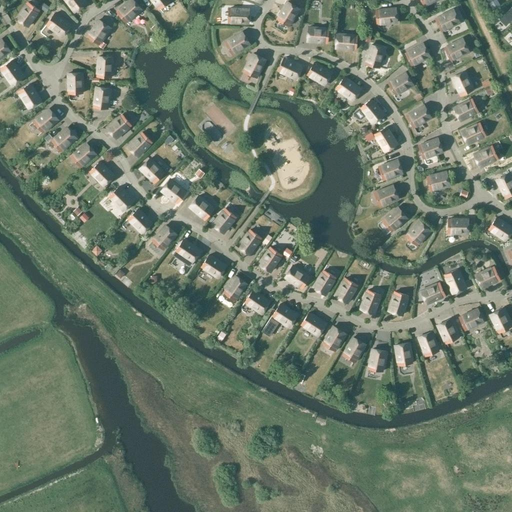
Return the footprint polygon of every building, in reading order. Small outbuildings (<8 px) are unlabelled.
[(66,0),(75,11),(86,3),(83,0),(66,0)] [(134,0),(130,0),(117,11),(127,22),(142,9),(134,0)] [(152,0),(159,8),(169,0),(152,0)] [(288,1),(277,18),(289,25),(300,9),(288,1)] [(40,10),(28,2),(16,18),(28,26),(40,10)] [(229,8),(229,22),(248,23),(249,9),(229,8)] [(396,8),(376,10),(377,24),(397,22),(396,8)] [(453,11),(435,20),(441,32),(459,23),(453,11)] [(55,13),(46,24),(62,36),(71,25),(55,13)] [(99,19),(88,36),(99,44),(111,27),(99,19)] [(309,27),(307,41),(327,43),(328,29),(309,27)] [(243,32),(225,42),(233,54),(250,44),(243,32)] [(338,34),(336,48),(356,49),(358,35),(338,34)] [(0,57),(10,50),(2,39),(0,39),(0,57)] [(462,40),(444,48),(451,61),(469,52),(462,40)] [(423,44),(406,54),(412,66),(430,57),(423,44)] [(372,45),(366,64),(380,68),(385,48),(372,45)] [(253,53),(244,71),(257,77),(266,59),(253,53)] [(99,56),(97,76),(111,77),(113,57),(99,56)] [(284,57),(278,70),(296,79),(302,66),(284,57)] [(13,84),(24,76),(12,60),(1,68),(13,84)] [(315,62),(307,74),(325,84),(332,72),(315,62)] [(82,72),(68,73),(69,93),(83,92),(82,72)] [(406,72),(389,83),(396,95),(413,84),(406,72)] [(464,72),(452,78),(460,96),(473,90),(464,72)] [(345,77),(336,88),(353,100),(361,88),(345,77)] [(29,108),(41,100),(30,83),(18,91),(29,108)] [(97,87),(94,106),(108,108),(110,88),(97,87)] [(373,123),(384,114),(371,99),(354,113),(358,118),(362,118),(366,115),(373,123)] [(472,100),(454,108),(460,121),(478,112),(472,100)] [(413,128),(431,118),(424,106),(406,116),(413,128)] [(58,119),(49,108),(34,121),(43,132),(58,119)] [(122,114),(107,127),(116,138),(131,125),(122,114)] [(479,123),(461,132),(467,144),(485,136),(479,123)] [(387,126),(375,133),(385,151),(397,144),(387,126)] [(76,138),(67,127),(52,140),(61,150),(76,138)] [(142,132),(128,146),(138,156),(152,142),(142,132)] [(423,159),(442,152),(437,139),(418,145),(423,159)] [(96,153),(87,143),(71,155),(81,166),(96,153)] [(492,145),(474,154),(480,167),(498,158),(492,145)] [(150,158),(140,168),(154,182),(164,172),(150,158)] [(398,159),(379,166),(384,179),(402,172),(398,159)] [(104,185),(114,175),(100,161),(90,171),(104,185)] [(430,190),(450,185),(446,171),(427,176),(430,190)] [(511,178),(509,173),(497,179),(506,197),(511,193),(511,178)] [(170,179),(162,190),(177,202),(186,191),(170,179)] [(393,185),(375,192),(380,205),(398,198),(393,185)] [(123,210),(133,200),(119,186),(109,196),(123,210)] [(205,219),(214,208),(199,195),(190,206),(205,219)] [(78,206),(73,211),(78,215),(82,211),(78,206)] [(407,218),(398,207),(383,220),(392,230),(407,218)] [(225,208),(213,223),(223,232),(236,217),(225,208)] [(138,209),(128,218),(142,232),(152,223),(138,209)] [(84,213),(80,217),(84,221),(88,217),(84,213)] [(511,227),(497,217),(489,229),(505,240),(511,229),(511,227)] [(448,218),(448,232),(468,233),(468,219),(448,218)] [(430,230),(420,221),(406,235),(417,245),(430,230)] [(177,234),(166,225),(153,240),(164,249),(177,234)] [(250,229),(238,245),(249,254),(261,238),(250,229)] [(176,250),(173,254),(190,266),(201,251),(184,239),(176,250)] [(270,246),(259,263),(270,271),(282,255),(270,246)] [(287,248),(283,253),(288,257),(292,252),(287,248)] [(226,265),(209,254),(202,266),(218,277),(226,265)] [(293,265),(285,277),(302,288),(309,276),(293,265)] [(494,266),(476,274),(481,287),(500,279),(494,266)] [(458,269),(445,274),(453,293),(466,287),(458,269)] [(324,270),(313,287),(325,294),(336,277),(324,270)] [(236,275),(224,292),(236,300),(247,283),(236,275)] [(346,278),(335,295),(347,302),(358,285),(346,278)] [(439,282),(421,290),(427,303),(445,295),(439,282)] [(381,295),(368,289),(360,308),(373,313),(381,295)] [(270,301),(253,290),(245,301),(262,313),(270,301)] [(395,291),(389,310),(402,314),(408,295),(395,291)] [(272,315),(261,331),(262,332),(263,330),(270,335),(280,320),(290,326),(297,314),(280,303),(273,315),(272,315)] [(478,308),(460,316),(465,329),(484,321),(478,308)] [(503,308),(490,314),(499,332),(511,326),(503,308)] [(309,312),(301,324),(318,335),(326,323),(309,312)] [(446,342),(459,337),(450,318),(438,324),(446,342)] [(334,326),(323,343),(335,350),(346,333),(334,326)] [(432,331),(419,336),(426,355),(439,350),(432,331)] [(353,337),(343,354),(356,361),(365,344),(353,337)] [(409,342),(395,345),(398,364),(412,362),(409,342)] [(386,351),(373,348),(369,368),(383,371),(386,351)]
